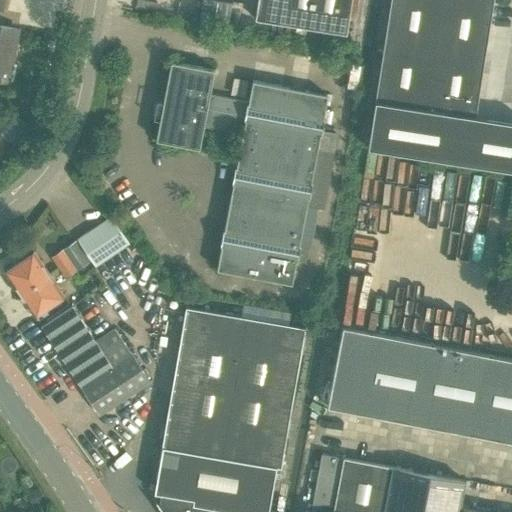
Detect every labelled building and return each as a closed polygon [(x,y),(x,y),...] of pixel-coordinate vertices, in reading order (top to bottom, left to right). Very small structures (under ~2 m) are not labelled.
[(0,10),(1,11),(2,0),(0,0),(0,79),(9,81),(18,30),(0,26),(0,10)] [(257,0),(254,18),(303,26),(343,33),(346,33),(347,30),(351,0),(257,0)] [(484,60),(492,4),(469,0),(390,0),(383,44),(484,60)] [(383,44),(374,100),(475,116),(484,60),(383,44)] [(338,133),(320,130),(327,95),(252,81),(248,102),(209,95),(214,70),(170,62),(156,140),(199,149),(204,123),(243,130),(216,269),(291,284),(296,260),(305,262),(308,247),(299,245),(306,206),(323,210),(338,133)] [(374,100),(367,147),(511,170),(511,121),(475,116),(374,100)] [(95,267),(129,244),(111,216),(77,239),(95,267)] [(75,241),(51,257),(58,267),(69,260),(75,270),(76,271),(89,262),(75,241)] [(33,251),(4,272),(11,283),(10,286),(14,292),(17,291),(19,294),(49,274),(33,251)] [(69,260),(58,267),(66,278),(76,271),(75,270),(69,260)] [(49,274),(19,294),(21,297),(20,300),(24,306),(27,306),(34,316),(64,296),(49,274)] [(72,306),(41,326),(81,388),(132,355),(121,338),(114,329),(95,341),(72,306)] [(297,366),(304,327),(186,306),(179,346),(297,366)] [(511,441),(511,359),(342,327),(327,407),(511,441)] [(280,467),(297,366),(179,346),(162,446),(276,466),(280,467)] [(99,416),(150,383),(132,355),(81,388),(99,416)] [(267,511),(276,466),(162,446),(154,492),(160,494),(159,501),(166,511),(267,511)] [(385,511),(394,467),(321,454),(310,511),(385,511)] [(457,511),(463,480),(394,467),(385,511),(457,511)]
